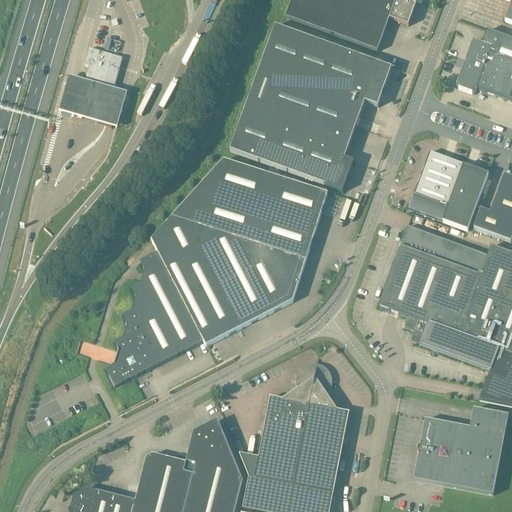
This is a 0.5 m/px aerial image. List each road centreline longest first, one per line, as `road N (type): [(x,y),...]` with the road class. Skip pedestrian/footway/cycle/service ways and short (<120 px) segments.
road 1 (tertiary): [(25,511),(38,487),(81,451),(327,315)]
road 2 (tertiary): [(327,315),(354,267),(452,0)]
road 3 (motorway): [(0,245),(67,0)]
road 4 (unclassified): [(362,511),(386,392),(327,315)]
road 5 (motorway): [(38,0),(0,133)]
